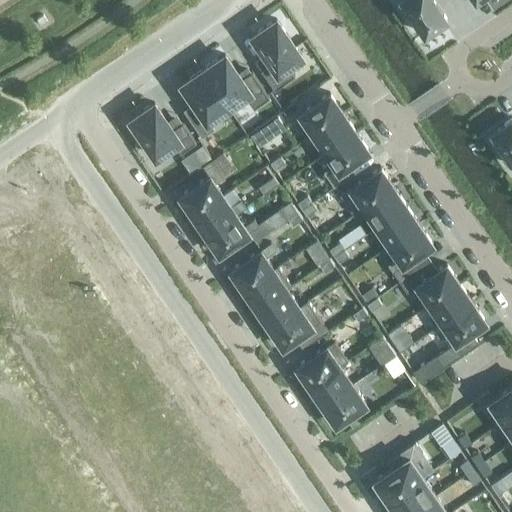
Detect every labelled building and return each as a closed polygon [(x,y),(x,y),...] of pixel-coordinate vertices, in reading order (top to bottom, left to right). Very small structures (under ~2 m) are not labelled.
[(399,0),(425,36),(450,19),(437,0),(399,0)] [(43,14),(36,19),(40,25),(47,20),(43,14)] [(276,18),(252,35),(265,53),(271,62),(261,69),(260,69),(274,89),(295,75),(288,65),(301,56),(276,18)] [(224,54),(203,68),(228,106),(230,110),(247,99),(253,108),(269,97),(251,71),(241,78),(237,72),(224,54)] [(203,68),(181,83),(194,101),(198,107),(187,115),(201,135),(214,126),(209,119),(228,106),(203,68)] [(329,92),(299,113),(312,132),(343,112),(329,92)] [(154,102),(130,118),(135,126),(131,129),(140,142),(144,139),(155,156),(174,143),(180,152),(196,141),(182,122),(172,129),(166,121),(154,102)] [(343,112),(312,132),(325,151),(356,131),(343,112)] [(276,115),(249,134),(257,146),(285,127),(276,115)] [(511,118),(492,132),(511,161),(511,118)] [(356,131),(325,151),(338,171),(369,150),(356,131)] [(201,165),(212,158),(202,143),(191,151),(201,165)] [(279,155),(270,162),(274,168),(284,162),(279,155)] [(380,166),(350,187),(363,207),(393,186),(380,166)] [(209,174),(179,195),(192,214),(223,193),(215,182),(209,174)] [(264,193),(278,183),(273,175),(258,185),(264,193)] [(393,186),(363,207),(376,226),(406,205),(393,186)] [(223,193),(192,214),(205,233),(236,212),(246,206),(241,198),(230,205),(223,194),(223,193)] [(307,195),(297,202),(302,208),(311,201),(307,195)] [(290,200),(280,208),(287,218),(297,210),(290,200)] [(311,201),(302,208),(306,215),(316,208),(311,201)] [(406,205),(376,226),(389,244),(419,224),(406,205)] [(298,211),(288,218),(292,225),(302,218),(298,211)] [(236,212),(205,233),(219,253),(249,232),(259,225),(257,223),(254,217),(244,224),(236,212)] [(397,256),(387,263),(390,268),(399,281),(424,263),(418,253),(424,249),(433,243),(419,224),(389,244),(397,256)] [(315,238),(305,245),(310,252),(320,245),(315,238)] [(339,241),(329,248),(334,255),(344,248),(339,241)] [(260,248),(230,269),(243,289),(274,268),(273,267),(260,248)] [(344,248),(334,255),(338,261),(348,255),(344,248)] [(330,258),(320,264),(324,271),(334,265),(330,258)] [(424,263),(399,281),(406,291),(416,284),(429,302),(429,303),(459,282),(446,263),(437,269),(431,273),(424,263)] [(274,268),(243,289),(256,308),(287,287),(291,285),(277,264),(273,267),(274,268)] [(347,270),(323,282),(331,299),(355,287),(347,270)] [(72,307),(52,320),(61,333),(109,300),(103,291),(104,290),(93,275),(92,276),(91,274),(63,293),(72,307)] [(429,302),(425,305),(438,325),(472,301),(459,282),(429,303),(429,302)] [(370,285),(359,293),(366,303),(377,295),(370,285)] [(287,287),(256,308),(269,326),(299,306),(299,304),(287,287)] [(377,296),(366,303),(371,310),(381,303),(377,296)] [(299,306),(269,326),(282,346),(295,337),(302,347),(327,330),(307,299),(299,304),(299,306)] [(109,300),(61,333),(70,346),(89,332),(99,346),(127,326),(125,325),(127,324),(116,308),(115,309),(109,300)] [(472,301),(438,325),(451,344),(486,321),(472,301)] [(362,306),(352,313),(357,319),(367,312),(362,306)] [(411,327),(402,334),(412,346),(420,340),(411,327)] [(48,332),(32,342),(37,349),(53,339),(48,332)] [(382,335),(371,343),(372,345),(373,346),(379,348),(387,342),(382,335)] [(405,337),(395,344),(399,351),(409,344),(405,337)] [(53,339),(37,349),(41,356),(57,346),(53,339)] [(334,339),(296,365),(309,385),(340,364),(340,365),(348,360),(334,339)] [(119,376),(99,389),(108,402),(156,369),(150,361),(151,360),(141,344),(139,345),(138,343),(110,362),(119,376)] [(443,364),(436,354),(435,353),(411,369),(420,381),(443,364)] [(340,364),(309,385),(322,404),(353,383),(340,365),(340,364)] [(156,369),(108,402),(117,415),(136,401),(145,414),(173,395),(156,369)] [(353,383),(322,404),(335,423),(366,403),(353,383)] [(511,384),(488,401),(502,421),(511,414),(511,384)] [(154,427),(134,440),(143,453),(191,421),(173,395),(145,414),(154,427)] [(95,401),(79,412),(84,418),(100,408),(95,401)] [(100,408),(84,418),(89,425),(104,415),(100,408)] [(348,420),(352,426),(362,420),(357,413),(348,420)] [(511,414),(502,421),(511,435),(511,414)] [(191,421),(143,453),(152,466),(171,453),(181,466),(209,447),(208,445),(209,444),(198,428),(197,429),(191,421)] [(464,432),(457,436),(464,446),(471,442),(464,432)] [(453,439),(446,444),(453,454),(460,449),(453,439)] [(381,474),(373,479),(387,499),(422,475),(404,448),(376,467),(381,474)] [(477,450),(470,455),(477,465),(484,461),(477,450)] [(130,452),(114,463),(119,470),(135,459),(130,452)] [(466,458),(459,462),(466,473),(473,468),(466,458)] [(135,459),(119,470),(124,477),(139,466),(135,459)] [(484,461),(477,465),(484,476),(491,471),(484,461)] [(201,496),(181,510),(182,511),(205,511),(238,490),(232,481),(233,480),(223,464),(221,465),(220,463),(192,483),(201,496)] [(473,468),(466,473),(473,483),(480,479),(473,468)] [(422,475),(387,499),(393,509),(395,511),(408,511),(435,494),(422,475)] [(238,490),(205,511),(255,511),(245,497),(244,498),(238,490)] [(447,511),(435,494),(408,511),(447,511)]
